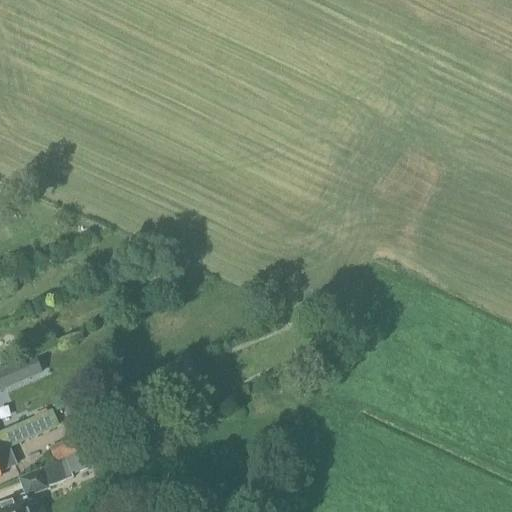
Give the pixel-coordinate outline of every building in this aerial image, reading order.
[(155,374),(160,388),(170,384),(168,380),(190,370),(186,361),(155,374)] [(0,374),(0,393),(33,379),(26,363),(0,374)] [(0,449),(0,450),(8,446),(9,448),(10,450),(59,428),(52,411),(27,423),(0,434),(0,449)] [(102,445),(96,430),(49,449),(55,464),(102,445)] [(0,475),(18,468),(13,457),(10,450),(9,448),(8,446),(0,450),(0,449),(0,475)] [(57,466),(40,473),(19,481),(26,496),(0,506),(0,511),(27,511),(26,508),(37,504),(33,494),(46,489),(73,479),(72,476),(108,462),(102,448),(57,466)]
